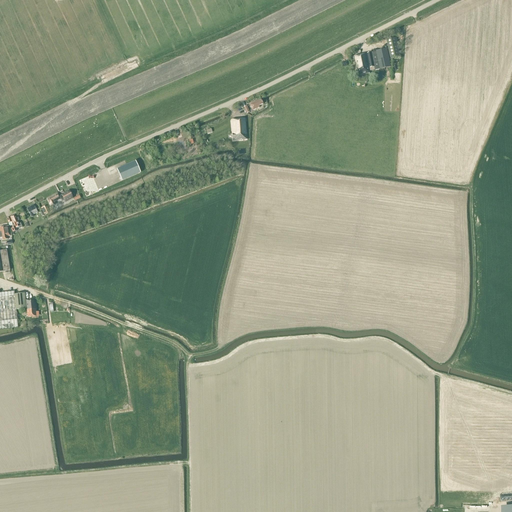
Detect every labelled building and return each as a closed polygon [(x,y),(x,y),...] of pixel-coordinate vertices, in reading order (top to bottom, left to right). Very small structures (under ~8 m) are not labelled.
[(390,58),(400,56),(396,38),(387,40),(390,58)] [(357,68),(359,76),(370,74),(369,72),(391,67),(387,50),(376,52),(377,52),(354,57),(356,68),(357,68)] [(260,108),(259,106),(263,105),(260,100),(250,105),(253,111),(260,108)] [(232,120),(234,141),(247,140),(245,119),(232,120)] [(117,170),(122,181),(140,173),(135,162),(117,170)] [(48,199),(49,200),(47,201),(49,204),(51,207),(55,205),(54,203),(60,199),(61,200),(63,199),(65,203),(72,199),(71,195),(69,192),(66,193),(59,197),(57,194),(48,199)] [(27,209),(28,211),(31,218),(34,217),(33,215),(37,213),(34,205),(27,209)] [(13,228),(11,229),(12,233),(17,231),(16,228),(18,227),(19,229),(22,228),(20,224),(19,223),(18,223),(15,215),(13,216),(10,218),(9,218),(6,219),(8,223),(11,222),(13,228)] [(0,227),(0,228),(0,227),(0,238),(2,238),(2,241),(7,240),(7,237),(10,236),(8,227),(5,227),(0,227)] [(0,251),(0,272),(10,271),(6,250),(0,251)] [(0,329),(18,328),(16,310),(26,309),(26,311),(27,311),(27,318),(36,317),(36,313),(36,312),(35,300),(25,301),(24,294),(15,295),(14,292),(0,293),(0,329)]
